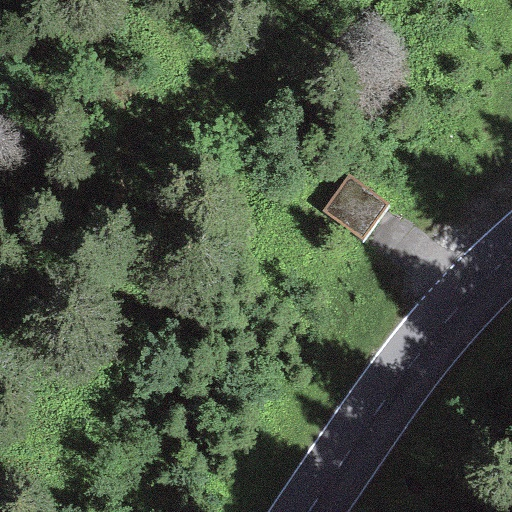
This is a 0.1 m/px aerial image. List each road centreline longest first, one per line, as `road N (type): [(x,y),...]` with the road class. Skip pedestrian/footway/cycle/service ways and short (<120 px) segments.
road 1 (track): [(0,313),(46,267),(98,166),(154,99),(290,0)]
road 2 (secondary): [(511,252),(431,338),(307,511)]
